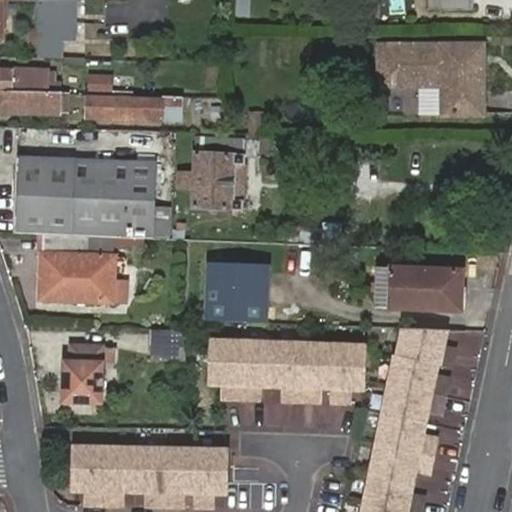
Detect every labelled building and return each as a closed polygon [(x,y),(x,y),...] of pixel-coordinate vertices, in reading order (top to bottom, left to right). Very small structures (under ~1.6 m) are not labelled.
[(440,0),(428,0),(429,11),(441,11),(440,0)] [(440,0),(441,11),(471,10),(473,0),(440,0)] [(75,1),(35,1),(36,59),(61,60),(61,41),(75,41),(75,1)] [(485,53),(379,51),(379,53),(389,54),(387,67),(379,67),(378,91),(420,93),(419,123),(440,123),(483,124),(484,75),(476,76),(476,64),(484,63),(485,53)] [(389,54),(379,53),(379,67),(387,67),(389,54)] [(484,75),(484,63),(476,64),(476,76),(484,75)] [(0,91),(10,92),(13,94),(58,95),(59,85),(46,85),(47,73),(0,72),(0,91)] [(109,77),(88,77),(88,92),(109,92),(109,77)] [(67,114),(67,95),(58,95),(13,94),(0,94),(0,114),(57,117),(57,114),(67,114)] [(192,96),(190,126),(216,128),(219,98),(192,96)] [(179,106),(179,97),(161,97),(160,99),(84,97),(85,117),(162,119),(163,105),(179,106)] [(178,120),(179,106),(163,105),(162,119),(178,120)] [(196,155),(192,209),(241,214),(242,204),(231,202),(235,167),(245,168),(245,159),(247,147),(207,144),(206,157),(196,155)] [(112,239),(171,241),(172,209),(153,208),(155,166),(18,160),(15,235),(41,236),(112,239)] [(343,226),(323,224),(322,247),(342,248),(343,226)] [(291,229),(291,246),(310,247),(310,231),(291,229)] [(39,301),(110,304),(111,281),(112,239),(41,236),(39,301)] [(379,305),(465,309),(467,269),(381,265),(379,305)] [(208,267),(204,323),(266,325),(268,270),(237,269),(208,267)] [(129,281),(111,281),(110,304),(128,305),(129,281)] [(436,417),(447,420),(454,386),(444,384),(447,371),(455,373),(460,356),(450,354),(455,333),(412,331),(406,362),(403,362),(390,418),(436,420),(436,417)] [(186,349),(186,333),(150,332),(150,349),(186,349)] [(369,353),(215,345),(213,387),(225,388),(225,403),(263,405),(264,390),(287,392),(286,406),(322,408),(323,394),(334,395),(334,409),(353,410),(355,396),(366,397),(366,396),(369,353)] [(70,382),(64,381),(63,402),(99,404),(102,366),(116,367),(117,350),(103,351),(72,348),(72,364),(70,382)] [(436,420),(390,418),(389,423),(369,511),(428,511),(431,504),(417,501),(422,478),(435,481),(442,445),(431,442),(436,420)] [(180,511),(181,500),(182,457),(75,452),(72,495),(82,496),(82,510),(119,511),(120,497),(144,498),(143,511),(180,511)] [(225,459),(182,457),(181,500),(191,501),(191,511),(210,511),(211,500),(224,501),(225,459)]
